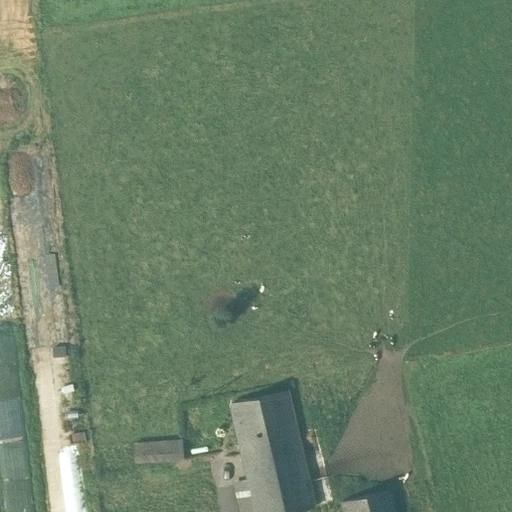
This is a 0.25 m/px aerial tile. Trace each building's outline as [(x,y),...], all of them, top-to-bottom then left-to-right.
[(285,390),(230,404),(238,439),(294,426),(285,390)] [(291,511),(313,508),(294,426),(238,439),(248,479),(255,511),(291,511)] [(182,440),(133,444),(135,463),(183,459),(182,440)] [(241,511),(255,511),(248,479),(235,482),(241,511)] [(345,511),(394,511),(389,489),(342,501),(345,511)]
